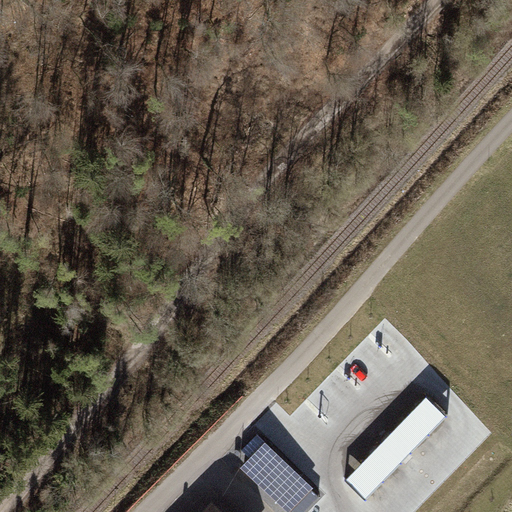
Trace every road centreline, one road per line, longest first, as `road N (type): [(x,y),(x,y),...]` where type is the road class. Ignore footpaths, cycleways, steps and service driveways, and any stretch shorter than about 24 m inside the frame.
road 1 (track): [(209,257),(444,0)]
road 2 (unclassified): [(4,511),(209,257)]
